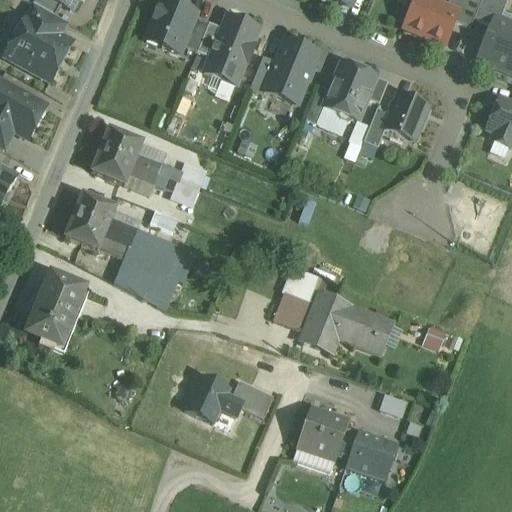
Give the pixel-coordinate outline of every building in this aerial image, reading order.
[(60,9),(43,0),(37,0),(33,8),(34,8),(54,20),(60,9)] [(43,0),(60,9),(69,14),(76,0),(43,0)] [(324,0),(348,10),(352,0),(324,0)] [(446,11),(418,0),(416,0),(403,33),(443,49),(453,26),(457,16),(446,11)] [(482,0),(481,0),(450,0),(446,11),(457,16),(453,26),(469,32),(473,23),(482,0)] [(507,2),(502,0),(482,0),(473,23),(491,30),(494,23),(498,25),(507,2)] [(195,17),(161,4),(148,37),(164,44),(161,51),(178,58),(181,51),(193,21),(195,17)] [(54,20),(34,8),(26,22),(58,40),(66,26),(65,26),(54,20)] [(208,27),(193,21),(181,51),(196,57),(208,27)] [(26,22),(20,32),(13,35),(8,43),(11,50),(5,61),(49,85),(71,47),(58,40),(26,22)] [(511,30),(498,25),(494,23),(491,30),(478,63),(511,77),(511,30)] [(221,32),(208,27),(196,57),(209,62),(221,32)] [(239,33),(223,27),(221,32),(209,62),(203,77),(221,84),(223,78),(238,84),(245,67),(246,68),(254,50),(252,49),(258,34),(241,27),(239,33)] [(317,59),(283,45),(274,67),(263,96),(264,97),(296,110),(317,59)] [(274,67),(262,62),(248,95),(262,100),(264,97),(263,96),(274,67)] [(376,82),(340,68),(328,96),(322,112),(323,113),(336,118),(339,124),(346,127),(352,125),(357,126),(367,104),(376,82)] [(387,87),(376,82),(367,104),(378,108),(387,87)] [(45,111),(0,85),(0,127),(14,135),(27,142),(45,111)] [(317,92),(303,125),(316,130),(323,113),(322,112),(328,96),(317,92)] [(427,112),(397,99),(389,119),(383,134),(384,134),(413,146),(427,112)] [(511,109),(498,104),(486,134),(495,137),(491,146),(510,153),(511,147),(511,109)] [(376,113),(362,147),(376,152),(384,134),(383,134),(389,119),(376,113)] [(14,135),(0,127),(0,154),(2,156),(14,135)] [(138,148),(107,136),(90,177),(121,189),(125,179),(134,159),(138,148)] [(161,170),(134,159),(125,179),(152,190),(161,170)] [(184,165),(181,173),(165,168),(153,203),(191,216),(206,173),(184,165)] [(0,209),(2,206),(6,208),(11,198),(7,196),(17,180),(0,170),(0,209)] [(111,216),(80,204),(63,244),(106,262),(111,250),(126,256),(134,237),(107,226),(111,216)] [(176,224),(154,215),(149,228),(171,237),(176,224)] [(145,276),(125,265),(113,288),(132,299),(145,276)] [(318,282),(291,271),(280,297),(308,308),(318,282)] [(177,285),(155,276),(143,304),(164,315),(177,285)] [(86,293),(52,280),(28,340),(62,353),(86,293)] [(391,328),(318,299),(299,345),(318,352),(324,337),(379,359),(391,328)] [(228,396),(198,383),(183,415),(228,436),(239,412),(241,406),(240,407),(230,403),(225,400),(227,396),(228,397),(228,396)] [(273,402),(238,386),(230,403),(240,407),(241,406),(239,412),(263,423),(273,402)] [(346,426),(310,414),(311,411),(310,411),(295,454),(296,455),(297,452),(334,464),(333,467),(334,467),(349,424),(347,423),(346,426)] [(345,474),(384,487),(397,450),(358,436),(345,474)]
